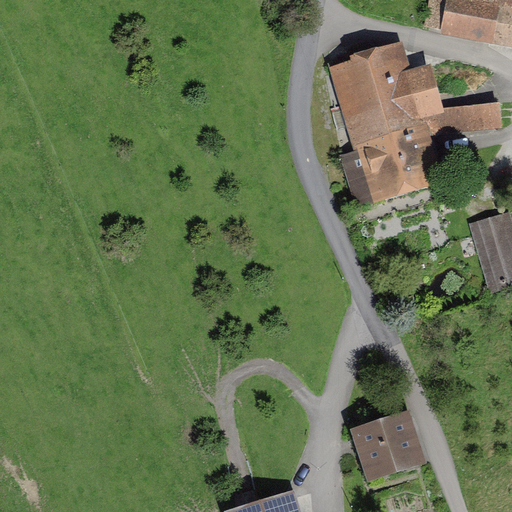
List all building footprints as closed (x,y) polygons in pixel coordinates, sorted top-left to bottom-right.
[(433,0),(428,25),(502,40),(508,10),(497,8),(455,0),(433,0)] [(508,10),(502,40),(511,41),(511,0),(499,0),(497,8),(508,10)] [(435,113),(441,112),(428,71),(410,76),(401,48),(333,68),(337,83),(346,80),(368,155),(346,161),(360,208),(374,204),(371,195),(428,178),(416,140),(438,131),(435,113)] [(435,113),(438,131),(499,125),(498,108),(441,112),(435,113)] [(511,230),(508,217),(472,228),(490,289),(511,283),(511,230)] [(400,421),(364,433),(376,472),(368,474),(371,484),(416,470),(400,421)] [(249,511),(289,511),(286,501),(249,511)]
